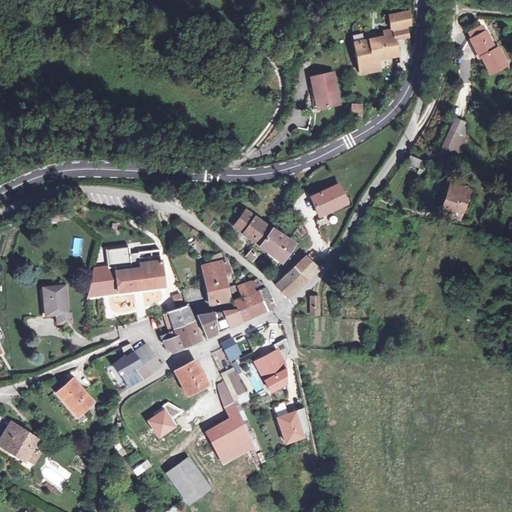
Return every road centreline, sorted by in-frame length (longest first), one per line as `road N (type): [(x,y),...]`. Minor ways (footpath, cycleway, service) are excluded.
road 1 (tertiary): [(0,194),(38,176),(86,169),(285,169),(389,114),(420,51)]
road 2 (residential): [(0,212),(48,192),(141,195),(189,215),(263,275),(281,311)]
road 3 (residential): [(420,51),(423,88),(407,136),(328,263),(281,311)]
road 4 (residential): [(97,511),(112,412),(122,395),(281,311)]
road 5 (track): [(249,0),(250,30),(278,67),(282,91),(257,144),(235,160)]
